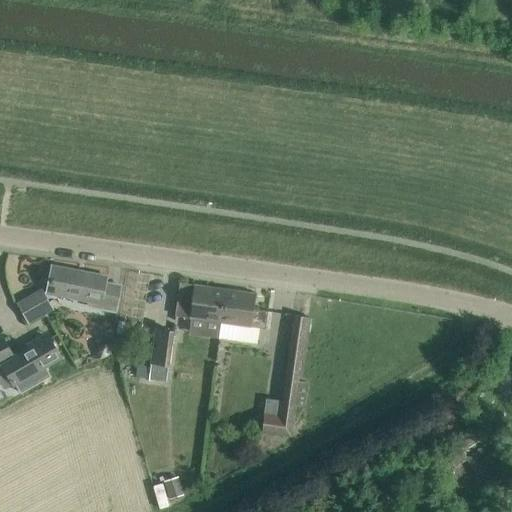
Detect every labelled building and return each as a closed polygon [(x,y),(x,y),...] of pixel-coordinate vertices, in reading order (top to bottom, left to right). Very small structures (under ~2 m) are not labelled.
[(52,266),(46,292),(100,303),(99,308),(115,311),(120,286),(105,283),(107,276),(52,266)] [(177,302),(175,315),(191,318),(222,322),(226,289),(202,285),(180,282),(177,302)] [(222,322),(219,338),(237,340),(240,324),(259,327),(265,328),(268,311),(253,309),(255,293),(226,289),(222,322)] [(41,290),(16,304),(28,324),(52,310),(41,290)] [(261,431),(291,436),(308,316),(295,314),(280,414),(264,412),(261,431)] [(156,328),(151,362),(150,367),(149,378),(148,379),(166,382),(169,365),(173,331),(156,328)] [(13,383),(59,356),(49,338),(14,358),(3,338),(0,339),(0,360),(1,360),(3,364),(2,365),(13,383)] [(97,349),(96,352),(98,358),(109,353),(111,342),(105,341),(101,343),(98,345),(97,349)] [(139,365),(137,376),(149,378),(150,367),(139,365)] [(177,476),(164,480),(170,498),(183,494),(177,476)]
